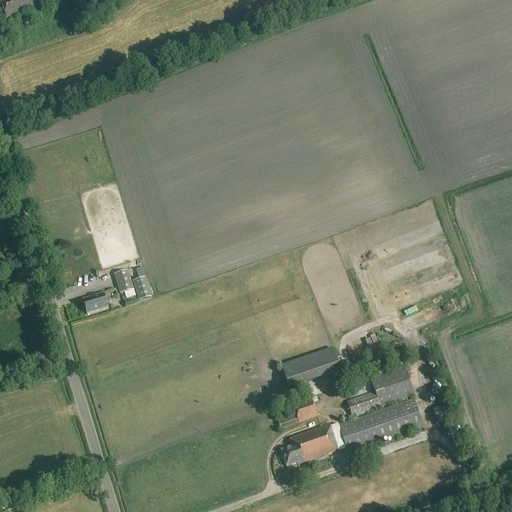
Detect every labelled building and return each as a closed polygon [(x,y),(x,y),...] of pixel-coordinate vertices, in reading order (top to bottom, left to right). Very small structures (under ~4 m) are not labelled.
[(2,0),(0,1),(0,3),(6,19),(20,13),(21,14),(54,0),(2,0)] [(25,25),(32,22),(29,17),(22,20),(25,25)] [(119,296),(123,294),(126,301),(127,301),(128,303),(136,301),(129,277),(132,276),(131,270),(113,276),(119,296)] [(132,283),(138,302),(150,298),(144,279),(132,283)] [(83,301),(87,315),(106,309),(105,304),(110,302),(107,294),(103,296),(102,295),(83,301)] [(332,349),(281,367),(289,390),(340,372),(332,349)] [(375,393),(347,403),(352,418),(414,397),(404,369),(370,380),(375,393)] [(288,417),(287,413),(276,417),(280,430),(298,423),(317,417),(311,400),(292,406),(295,414),(288,417)] [(413,400),(330,428),(329,426),(288,440),(291,448),(281,451),(286,467),(300,463),(301,464),(338,452),(338,451),(345,448),(347,454),(423,428),(413,400)] [(450,418),(446,407),(433,412),(437,423),(450,418)] [(317,462),(308,465),(310,471),(319,469),(317,462)]
